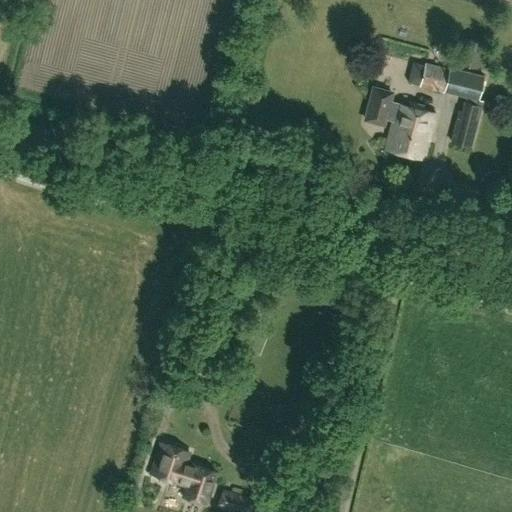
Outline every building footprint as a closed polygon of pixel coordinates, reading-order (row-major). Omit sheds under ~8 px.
[(484,44),(464,38),(458,62),(477,68),(484,44)] [(411,62),(407,82),(443,92),(449,69),(425,62),(424,65),(411,62)] [(453,76),(452,95),(485,98),(487,78),(453,76)] [(392,121),(385,149),(423,160),(436,113),(397,103),(396,105),(389,103),(392,92),(374,87),(366,119),(383,124),(385,119),(392,121)] [(458,112),(450,140),(470,145),(477,117),(461,113),(458,112)] [(317,482),(326,441),(310,437),(302,479),(317,482)] [(188,451),(161,442),(151,473),(160,476),(158,482),(166,485),(168,479),(186,485),(182,496),(205,504),(216,471),(193,464),(192,467),(184,464),(188,451)] [(223,490),(218,506),(232,510),(233,507),(247,511),(248,511),(253,499),(223,490)]
